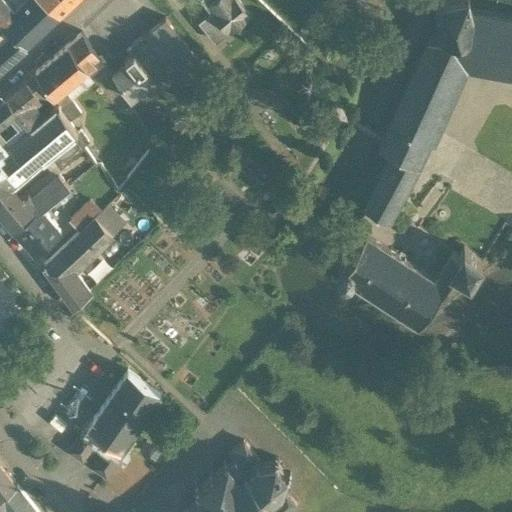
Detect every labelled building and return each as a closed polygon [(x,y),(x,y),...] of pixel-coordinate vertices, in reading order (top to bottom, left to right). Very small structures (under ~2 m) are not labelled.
[(0,0),(0,66),(25,45),(11,33),(0,42),(0,23),(0,24),(13,12),(4,1),(3,0),(0,0)] [(59,13),(45,0),(25,0),(13,12),(0,24),(11,33),(25,45),(59,13)] [(5,0),(4,1),(13,12),(25,0),(5,0)] [(45,0),(59,13),(72,0),(45,0)] [(254,22),(236,0),(225,0),(212,11),(206,4),(205,5),(216,19),(204,29),(220,49),(232,39),(233,40),(254,22)] [(411,174),(415,167),(455,62),(461,46),(473,43),(488,70),(511,76),(511,30),(485,26),(478,11),(440,17),(442,46),(430,48),(385,160),(399,168),(411,174)] [(170,25),(148,42),(181,84),(203,67),(170,25)] [(85,35),(68,50),(89,79),(106,65),(85,35)] [(181,84),(148,42),(132,55),(137,61),(129,67),(131,70),(117,82),(133,107),(159,88),(165,96),(181,84)] [(488,70),(473,43),(461,46),(455,62),(488,70)] [(68,50),(37,76),(61,110),(82,140),(92,154),(108,176),(112,171),(141,143),(124,121),(100,138),(71,95),(89,79),(68,50)] [(39,100),(26,84),(8,99),(22,115),(39,100)] [(8,99),(0,106),(0,200),(16,188),(31,177),(14,160),(0,175),(0,137),(17,117),(22,115),(8,99)] [(82,140),(61,110),(5,151),(14,160),(31,177),(52,160),(58,155),(82,140)] [(92,154),(82,140),(58,155),(52,160),(64,176),(92,154)] [(394,221),(411,174),(399,168),(381,216),(394,221)] [(72,194),(61,180),(35,200),(32,196),(26,201),(16,188),(0,200),(0,209),(16,198),(33,218),(37,222),(48,213),(72,194)] [(33,218),(16,198),(0,209),(0,213),(20,236),(25,233),(21,228),(33,218)] [(74,227),(83,237),(98,223),(103,218),(94,209),(74,227)] [(98,223),(102,227),(115,216),(111,211),(103,218),(98,223)] [(66,235),(48,213),(37,222),(33,218),(21,228),(25,233),(20,236),(36,260),(66,235)] [(127,229),(115,216),(102,227),(114,241),(127,229)] [(44,273),(47,276),(102,227),(98,223),(83,237),(44,273)] [(102,227),(47,276),(77,318),(80,315),(79,314),(96,298),(78,276),(114,241),(102,227)] [(371,234),(349,266),(344,267),(340,274),(341,280),(347,284),(353,283),(354,282),(422,326),(457,277),(474,288),(488,265),(467,250),(461,259),(454,254),(438,278),(371,234)] [(0,316),(15,304),(0,285),(0,316)] [(131,377),(110,406),(143,429),(164,400),(131,377)] [(110,406),(90,433),(102,442),(123,457),(124,455),(143,429),(110,406)] [(102,442),(90,433),(73,458),(85,466),(96,450),(102,442)] [(123,457),(102,442),(96,450),(107,458),(96,474),(108,482),(126,457),(124,455),(123,457)] [(263,468),(247,448),(231,461),(236,466),(231,470),(229,467),(226,469),(229,472),(217,482),(214,478),(212,481),(214,484),(203,493),(200,490),(197,492),(200,496),(197,498),(199,501),(202,498),(205,502),(204,503),(205,504),(195,511),(299,511),(288,499),(287,500),(285,498),(289,485),(294,484),(294,481),(289,481),(280,471),(282,466),(278,465),(277,469),(263,471),(261,469),(263,468)] [(0,484),(0,504),(16,490),(8,479),(0,484)] [(0,511),(15,511),(26,502),(16,490),(0,504),(0,511)] [(34,511),(26,502),(15,511),(34,511)]
